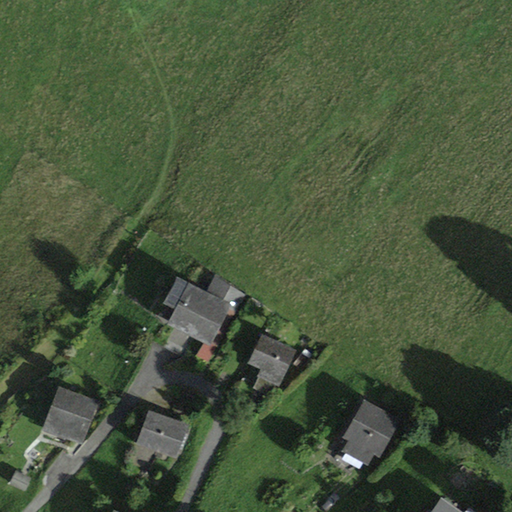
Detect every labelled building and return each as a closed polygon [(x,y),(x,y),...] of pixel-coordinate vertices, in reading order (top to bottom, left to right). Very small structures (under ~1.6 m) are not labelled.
[(201,358),(211,363),(245,298),(218,280),(208,299),(181,286),(165,317),(210,340),(201,358)] [(256,389),(273,397),(294,353),(265,339),(254,362),(267,368),(256,389)] [(66,395),(53,428),(81,439),(94,406),(66,395)] [(369,463),(375,452),(381,455),(399,422),(367,404),(348,437),(354,440),(348,451),(369,463)] [(154,419),(139,414),(126,451),(140,456),(154,419)] [(156,419),(147,442),(182,455),(191,432),(184,429),(156,419)] [(18,475),(14,484),(25,490),(30,480),(18,475)] [(457,511),(444,502),(436,511),(457,511)]
